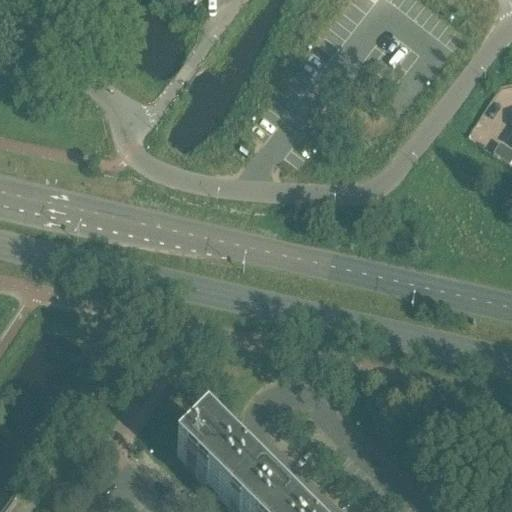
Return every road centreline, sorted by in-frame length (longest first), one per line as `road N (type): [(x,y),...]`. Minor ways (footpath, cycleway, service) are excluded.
road 1 (trunk): [(0,237),(511,360)]
road 2 (trunk): [(511,311),(0,191)]
road 3 (unclassified): [(127,129),(137,156),(168,179),(244,192),(368,190),(408,159),(511,28)]
road 4 (residential): [(414,511),(300,397),(285,395),(261,411),(258,442)]
road 5 (unclassified): [(240,0),(153,114),(127,129)]
road 6 (unclassified): [(127,129),(106,97),(0,22)]
